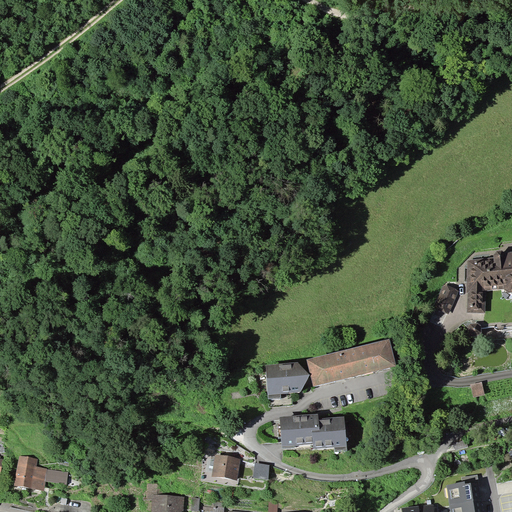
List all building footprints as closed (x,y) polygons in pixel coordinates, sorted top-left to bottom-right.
[(485,291),(505,292),(511,296),(511,253),(469,257),(466,260),(464,295),(467,295),(466,311),(484,312),(485,291)] [(443,286),(433,307),(449,315),(459,295),(458,283),(455,280),(449,278),(443,280),(443,286)] [(391,343),(307,363),(314,390),(398,370),(391,343)] [(301,364),(268,367),(270,398),(304,395),(310,380),(301,364)] [(480,384),(468,386),(470,401),(483,399),(480,384)] [(321,415),(281,418),(283,452),(315,449),(315,453),(349,451),(346,419),(323,421),(321,415)] [(242,460),(217,456),(214,477),(238,481),(242,460)] [(34,461),(20,459),(16,487),(41,491),(44,471),(33,469),(34,461)] [(271,465),(257,464),(255,480),(269,481),(271,465)] [(47,470),(45,483),(67,486),(68,473),(47,470)] [(450,511),(478,511),(474,486),(447,491),(450,511)] [(183,511),(185,499),(158,496),(155,511),(183,511)] [(191,499),(191,511),(199,511),(200,499),(191,499)]
